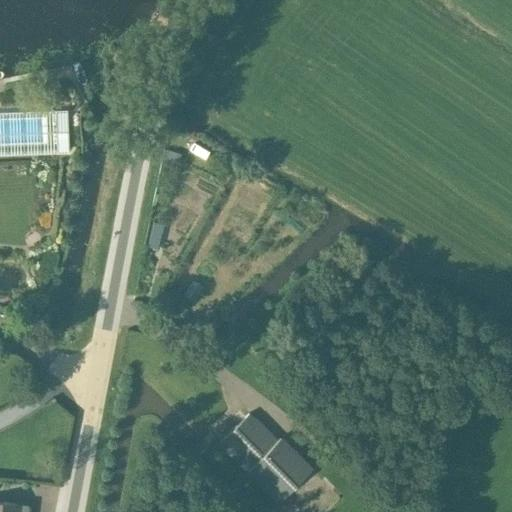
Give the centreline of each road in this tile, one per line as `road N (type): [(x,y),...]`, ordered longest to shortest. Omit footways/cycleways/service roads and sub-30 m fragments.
road 1 (tertiary): [(95,383),(147,120),(203,0)]
road 2 (tertiary): [(71,511),(95,383)]
